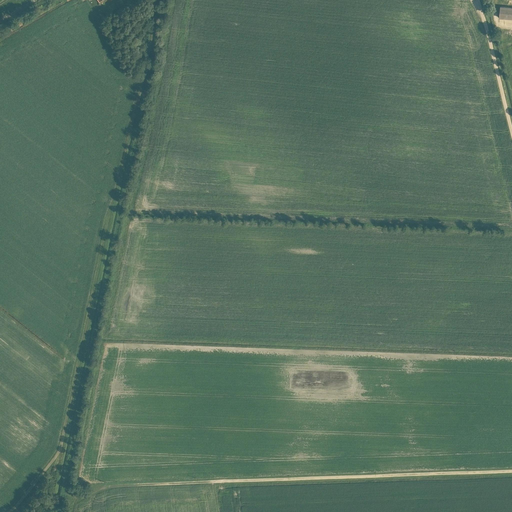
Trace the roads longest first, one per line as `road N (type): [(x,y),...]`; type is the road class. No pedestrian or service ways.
road 1 (track): [(63,493),(511,471)]
road 2 (track): [(476,0),(511,143)]
road 3 (track): [(60,511),(87,378)]
